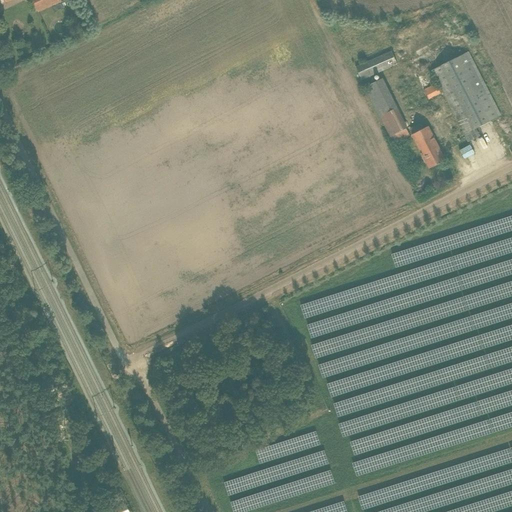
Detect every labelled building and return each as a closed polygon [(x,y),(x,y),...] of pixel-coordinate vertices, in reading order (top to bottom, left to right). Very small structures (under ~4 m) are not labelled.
[(51,5),(60,0),(32,0),(38,11),(51,5)] [(60,0),(51,5),(54,11),(63,7),(60,0)] [(362,80),(398,65),(391,50),(356,66),(362,80)] [(476,129),(501,116),(468,51),(432,70),(469,142),(479,136),(476,129)] [(365,87),(394,144),(410,136),(406,129),(408,128),(383,78),(365,87)] [(429,99),(441,93),(436,83),(424,90),(429,99)] [(441,151),(428,127),(412,135),(425,159),(429,168),(445,160),(441,151)] [(108,501),(120,496),(114,483),(106,487),(105,494),(108,501)]
